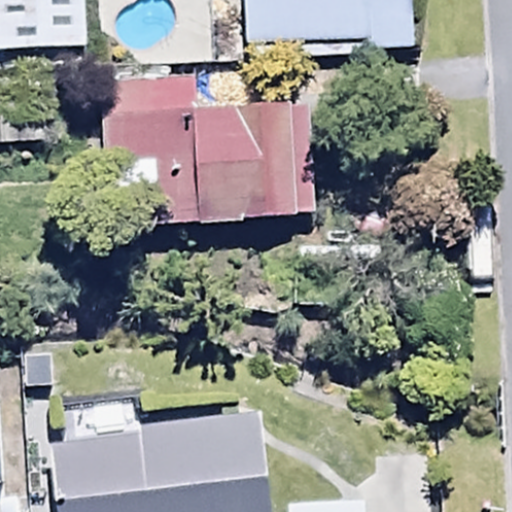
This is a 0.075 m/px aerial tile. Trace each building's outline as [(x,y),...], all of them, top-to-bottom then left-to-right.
[(81,0),(0,0),(0,54),(84,51),(81,0)] [(404,55),(403,0),(243,0),(244,47),(252,47),(252,60),(351,59),(351,55),(404,55)] [(151,166),(154,229),(310,221),(304,106),(194,112),(192,82),(104,87),(99,87),(103,169),(151,166)] [(0,92),(0,149),(48,149),(47,92),(0,92)] [(65,448),(42,451),(50,511),(262,511),(249,413),(137,428),(134,406),(61,415),(65,448)] [(0,440),(0,511),(10,511),(12,441),(0,440)]
